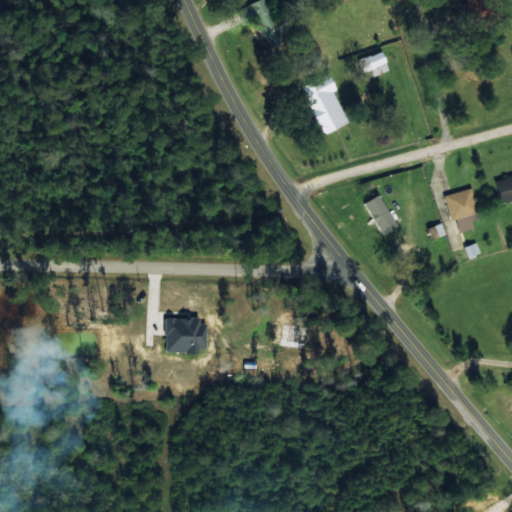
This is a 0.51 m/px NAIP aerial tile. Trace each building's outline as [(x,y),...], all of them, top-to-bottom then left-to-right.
[(258,0),(236,10),(242,25),(256,19),(268,46),(283,40),(280,31),(288,27),(282,13),(272,17),(264,0),(258,0)] [(370,69),(372,75),(388,70),(381,51),(358,59),(362,72),(370,69)] [(332,91),(335,89),(328,74),(301,87),(323,133),(347,121),(332,91)] [(511,174),(495,180),(501,203),(511,199),(511,174)] [(450,220),(455,219),(458,232),(472,228),(469,215),(477,213),(470,187),(443,194),(450,220)] [(381,233),(396,225),(378,194),(363,202),(381,233)] [(479,253),(475,242),(462,246),(466,257),(479,253)] [(164,350),(204,352),(206,318),(165,316),(164,350)]
